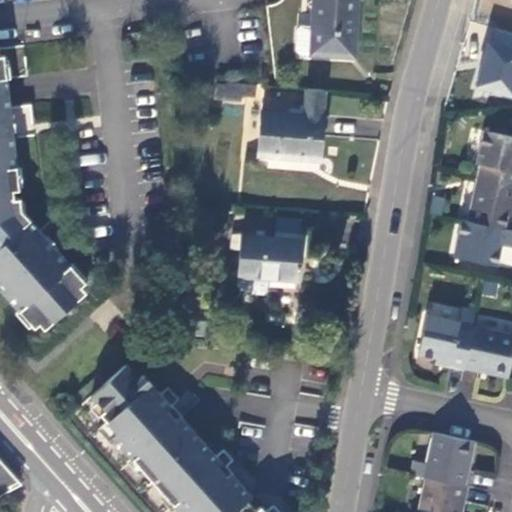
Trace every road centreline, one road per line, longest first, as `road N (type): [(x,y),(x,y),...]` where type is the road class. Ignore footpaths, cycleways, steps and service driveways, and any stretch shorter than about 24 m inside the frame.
road 1 (tertiary): [(359,399),(407,119),(439,0)]
road 2 (residential): [(160,0),(0,19)]
road 3 (residential): [(359,399),(511,429)]
road 4 (residential): [(0,412),(88,511)]
